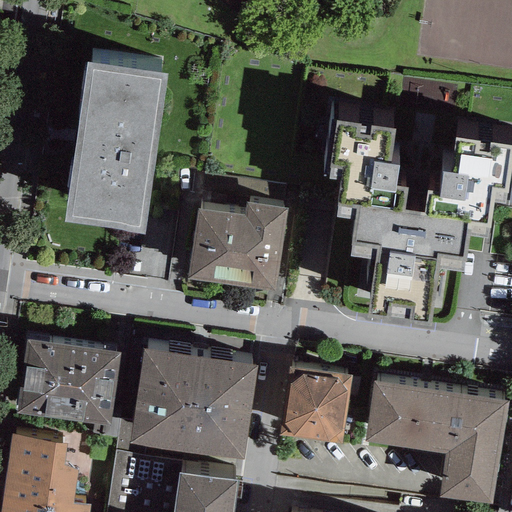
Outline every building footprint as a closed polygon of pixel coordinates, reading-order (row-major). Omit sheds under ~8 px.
[(164,71),(86,60),(64,219),(142,230),(164,71)] [(394,125),(336,116),(335,119),(328,173),(340,175),(337,197),(357,200),(402,208),(405,185),(394,184),(397,162),(389,161),(394,125)] [(511,153),(511,142),(455,134),(449,168),(442,167),(438,188),(427,187),(423,211),(487,221),(493,187),(506,189),(511,153)] [(402,208),(357,200),(349,253),(375,257),(366,315),(429,325),(439,265),(464,269),(470,232),(485,234),(487,221),(423,211),(402,208)] [(286,207),(245,201),(244,204),(242,216),(197,209),(187,277),(274,290),(286,207)] [(119,353),(25,339),(14,410),(108,424),(119,353)] [(198,356),(142,349),(132,421),(120,420),(115,452),(144,456),(146,444),(186,450),(198,356)] [(256,364),(198,356),(186,450),(243,458),(256,364)] [(350,376),(287,367),(278,433),(341,442),(350,376)] [(454,392),(373,380),(364,439),(445,451),(454,392)] [(507,400),(454,392),(445,451),(439,494),(491,502),(507,400)] [(66,441),(11,433),(3,493),(73,502),(78,466),(63,464),(66,441)] [(144,456),(115,452),(106,511),(232,511),(238,479),(180,470),(181,462),(144,456)] [(73,502),(3,493),(0,511),(88,511),(89,505),(73,502)]
